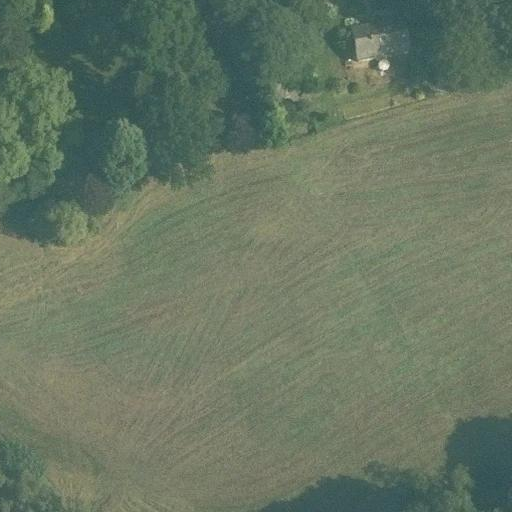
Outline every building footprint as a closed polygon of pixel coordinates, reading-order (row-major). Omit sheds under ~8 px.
[(148,11),(152,2),(153,0),(168,0),(189,10),(194,0),(128,0),(148,11)] [(511,52),(511,24),(471,22),(469,50),(511,52)] [(408,55),(403,25),(351,34),(356,64),(408,55)] [(379,67),(380,80),(397,78),(395,65),(379,67)] [(445,67),(436,81),(444,86),(446,83),(453,87),(460,76),(445,67)]
